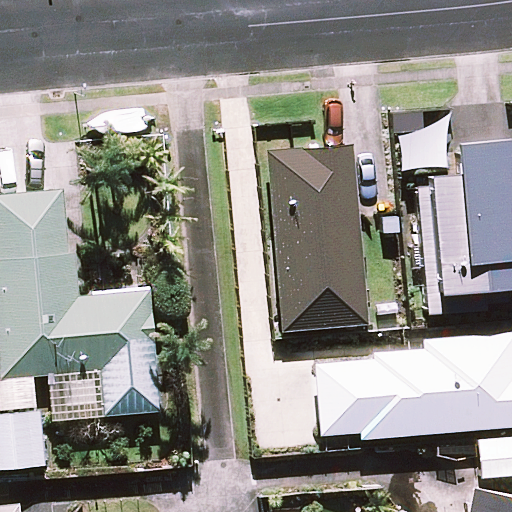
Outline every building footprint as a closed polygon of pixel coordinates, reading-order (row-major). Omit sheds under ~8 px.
[(511,178),(507,179),(503,136),(444,142),(447,171),(411,174),(421,289),(508,282),(505,253),(511,252),(511,178)] [(361,322),(348,144),(263,151),(276,329),(361,322)] [(0,466),(38,465),(35,416),(33,377),(45,376),(47,415),(152,410),(146,289),(66,293),(61,190),(0,193),(0,466)] [(354,428),(355,436),(473,426),(511,422),(511,369),(511,370),(508,333),(419,340),(420,347),(312,356),(318,431),(354,428)] [(511,432),(469,435),(472,478),(511,475),(511,432)] [(511,511),(511,495),(468,489),(464,511),(511,511)] [(14,511),(13,502),(0,503),(0,511),(14,511)]
